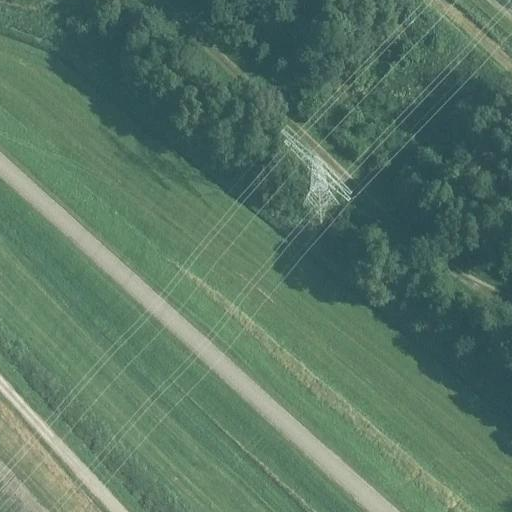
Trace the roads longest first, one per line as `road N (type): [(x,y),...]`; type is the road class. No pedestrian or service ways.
road 1 (unclassified): [(380,511),(0,166)]
road 2 (track): [(151,0),(419,247),(511,309)]
road 3 (track): [(0,383),(119,511)]
